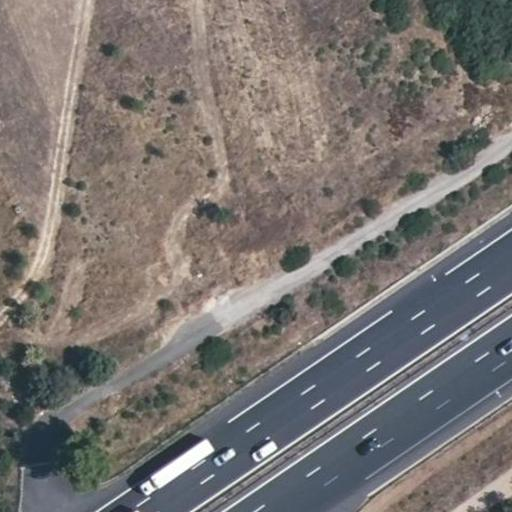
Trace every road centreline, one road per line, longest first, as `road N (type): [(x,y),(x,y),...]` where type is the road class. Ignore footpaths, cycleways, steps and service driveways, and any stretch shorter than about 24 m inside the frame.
road 1 (motorway): [(511,260),(137,511)]
road 2 (motorway): [(275,511),(511,352)]
